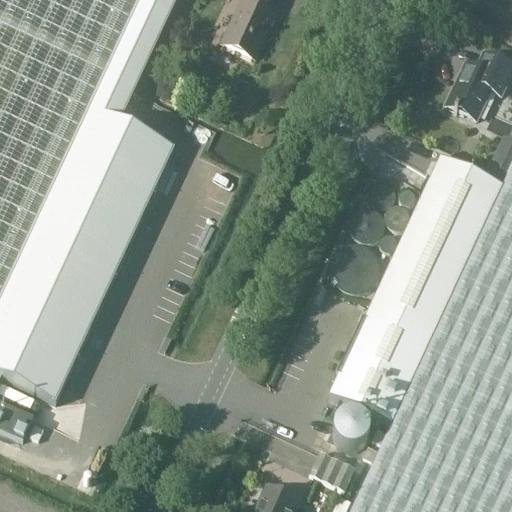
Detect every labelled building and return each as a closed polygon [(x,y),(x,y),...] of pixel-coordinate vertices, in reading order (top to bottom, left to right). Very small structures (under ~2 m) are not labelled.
[(0,0),(0,384),(48,406),(54,410),(55,408),(68,379),(71,374),(73,371),(79,356),(104,303),(115,278),(129,249),(141,224),(151,203),(153,198),(173,154),(119,129),(120,127),(128,110),(134,95),(178,0),(0,0)] [(253,63),(262,45),(262,44),(260,43),(263,36),(266,37),(276,14),(258,6),(260,0),(243,0),(221,49),(253,63)] [(500,100),(511,73),(511,71),(482,58),(476,72),(465,67),(461,76),(462,77),(457,86),(456,86),(444,111),(453,115),(453,116),(456,118),(456,116),(463,119),(464,117),(476,122),(489,95),(500,100)] [(502,192),(390,432),(352,511),(511,511),(511,134),(488,185),(502,192)] [(390,432),(502,192),(488,185),(440,163),(364,325),(361,324),(350,348),(352,348),(348,357),(346,356),(335,380),(338,381),(327,403),(390,432)] [(333,290),(373,292),(375,251),(335,249),(333,290)] [(343,497),(354,474),(318,458),(308,480),(343,497)] [(254,511),(297,511),(299,507),(265,491),(254,511)]
